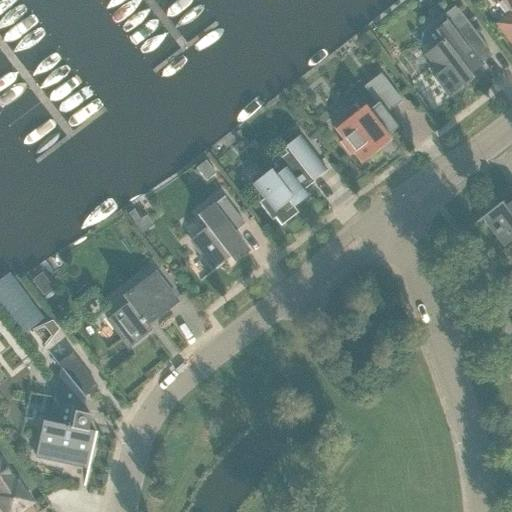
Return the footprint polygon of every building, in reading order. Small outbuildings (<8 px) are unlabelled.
[(511,41),(511,0),(504,0),(511,9),(511,10),(510,12),(511,14),(511,15),(499,25),(511,41)] [(445,99),(471,80),(467,75),(481,64),(478,60),(489,51),(467,22),(457,9),(444,19),(446,23),(433,33),(441,44),(426,55),(441,74),(438,76),(451,93),(444,99),(445,99)] [(386,114),(402,101),(380,74),(363,87),(377,104),(367,112),(364,107),(335,130),(343,140),(340,143),(350,156),(353,153),(361,164),(390,141),(387,137),(397,129),(386,114)] [(281,226),(298,213),(293,207),(307,197),(303,191),(314,182),(313,180),(325,171),(299,137),(283,150),(286,154),(273,164),(276,167),(253,185),(264,198),(258,203),(272,221),(275,219),(281,226)] [(233,233),(244,224),(223,197),(211,206),(224,222),(212,230),(209,226),(191,240),(214,269),(200,280),(201,281),(232,257),(235,261),(247,252),(233,233)] [(511,201),(505,207),(502,202),(470,226),(471,227),(485,216),(496,231),(495,232),(497,234),(498,233),(507,245),(511,240),(511,201)] [(128,348),(150,331),(147,326),(178,302),(155,273),(123,298),(128,304),(107,321),(128,348)] [(365,339),(383,325),(376,316),(358,330),(365,339)] [(58,364),(48,351),(47,351),(64,375),(57,410),(53,409),(50,424),(43,423),(36,458),(37,458),(37,457),(87,468),(83,486),(85,486),(96,433),(87,431),(90,416),(82,414),(85,401),(86,400),(83,397),(97,387),(71,354),(58,364)] [(0,506),(3,511),(17,511),(31,503),(17,481),(14,483),(0,460),(0,506)]
